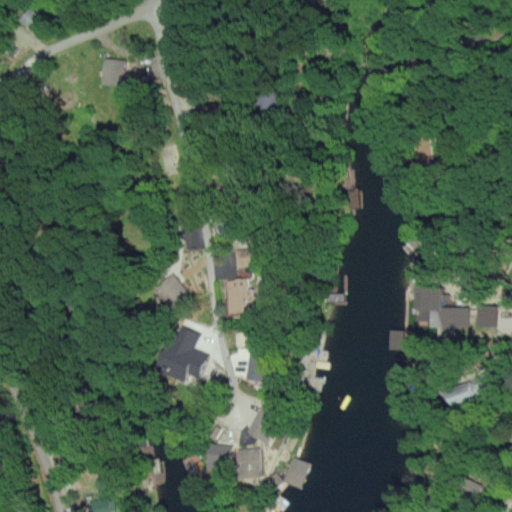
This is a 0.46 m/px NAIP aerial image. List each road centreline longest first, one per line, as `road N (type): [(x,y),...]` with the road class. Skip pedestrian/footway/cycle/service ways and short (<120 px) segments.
road 1 (residential): [(58,511),(0,356),(19,73),(155,0)]
road 2 (residential): [(233,372),(152,7)]
